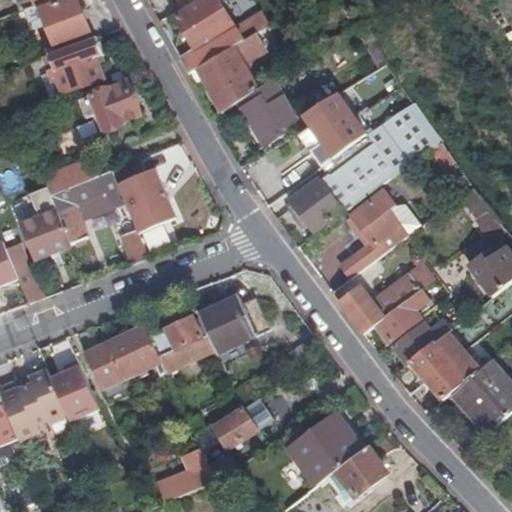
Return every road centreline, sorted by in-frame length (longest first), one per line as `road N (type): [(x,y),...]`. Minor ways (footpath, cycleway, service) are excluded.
road 1 (residential): [(265,241),(402,415),(494,511)]
road 2 (residential): [(0,341),(265,241)]
road 3 (residential): [(123,0),(265,241)]
